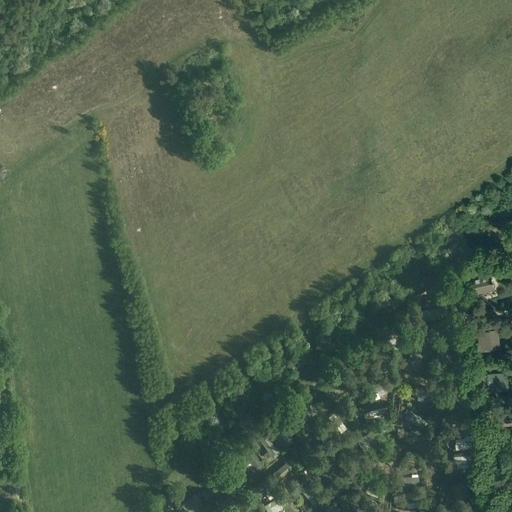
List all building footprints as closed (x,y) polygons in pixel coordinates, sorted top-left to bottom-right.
[(491,273),(475,277),(478,293),(495,290),(491,273)] [(424,312),(426,320),(447,317),(444,293),(436,294),(438,311),(424,312)] [(481,352),(500,350),(497,330),(479,332),(481,352)] [(403,346),(395,339),(397,336),(393,332),(386,340),(398,351),(403,346)] [(443,357),(444,362),(452,361),(449,338),(441,339),(443,351),(438,352),(438,357),(443,357)] [(388,360),(386,358),(377,348),(376,347),(371,352),(383,365),(388,360)] [(413,369),(419,353),(413,350),(406,366),(413,369)] [(350,366),(361,380),(368,375),(357,361),(350,366)] [(389,377),(371,385),(374,392),(392,384),(389,377)] [(509,377),(487,378),(488,392),(510,391),(509,377)] [(340,392),(341,393),(344,390),(343,389),(345,388),(338,379),(323,390),(330,400),(331,399),(332,399),(335,397),(335,396),(340,392)] [(454,387),(452,387),(452,385),(446,384),(445,404),(451,405),(451,392),(453,392),(454,387)] [(433,392),(415,388),(413,394),(419,396),(418,400),(426,402),(427,398),(431,399),(433,392)] [(294,405),(306,421),(316,414),(314,412),(315,412),(313,408),(312,409),(307,403),(308,402),(306,399),(305,399),(304,398),(294,405)] [(386,407),(370,410),(372,417),(388,413),(386,407)] [(468,413),(462,408),(458,414),(464,419),(468,413)] [(428,422),(410,410),(403,420),(408,423),(409,420),(423,429),(428,422)] [(511,410),(497,412),(499,428),(511,426),(511,410)] [(329,419),(341,432),(346,428),(335,414),(329,419)] [(273,430),(285,446),(294,439),(282,423),(273,430)] [(265,431),(259,436),(272,454),(279,449),(265,431)] [(357,441),(369,460),(376,455),(364,436),(357,441)] [(335,440),(315,445),(317,452),(336,448),(335,440)] [(315,458),(303,442),(297,446),(309,462),(315,458)] [(246,453),(250,458),(253,462),(246,468),(251,474),(264,464),(252,448),(246,453)] [(331,475),(326,468),(336,461),(331,454),(316,465),(326,479),(331,475)] [(471,455),(453,456),(453,463),(457,463),(457,468),(468,468),(468,462),(471,462),(471,455)] [(281,477),(295,466),(291,459),(276,470),(281,477)] [(256,495),(264,490),(270,485),(272,483),(269,478),(253,491),(256,495)] [(453,483),(460,499),(471,494),(464,478),(453,483)] [(303,487),(315,502),(321,498),(308,483),(303,487)] [(379,491),(368,486),(365,492),(377,497),(379,491)] [(206,491),(214,501),(220,496),(213,487),(206,491)] [(395,495),(396,503),(417,501),(416,493),(395,495)] [(180,504),(185,511),(195,511),(203,506),(195,494),(180,504)] [(281,505),(284,503),(280,496),(264,505),(268,511),(277,511),(275,508),(281,505)] [(372,508),(374,502),(360,496),(357,502),(363,504),(362,507),(367,509),(368,507),(372,508)] [(239,510),(240,511),(252,511),(242,500),(235,505),(239,510)] [(341,511),(337,508),(339,506),(334,501),(322,511),(341,511)]
